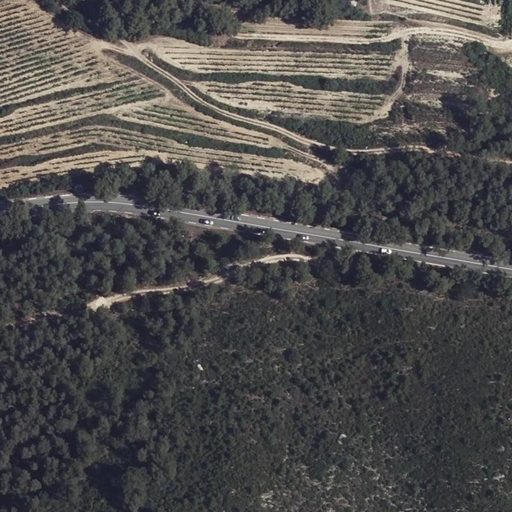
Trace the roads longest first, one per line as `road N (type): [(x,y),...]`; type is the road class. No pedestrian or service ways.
road 1 (primary): [(511,266),(113,201),(0,215)]
road 2 (track): [(73,0),(221,109),(362,155),(399,146),(511,161)]
road 3 (unknown): [(0,344),(159,299),(184,300),(287,264),(349,262),(390,246)]
road 4 (track): [(511,42),(417,27),(380,36),(237,38)]
